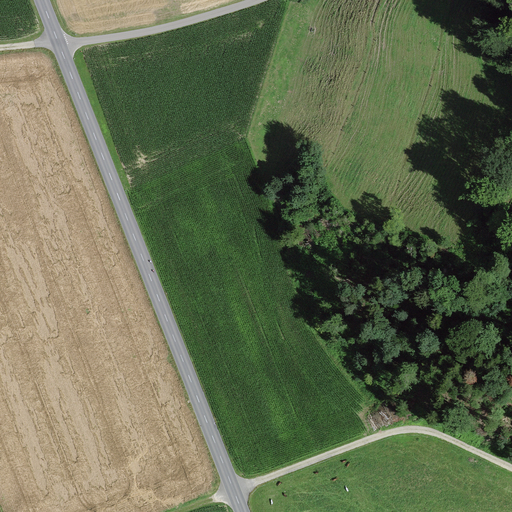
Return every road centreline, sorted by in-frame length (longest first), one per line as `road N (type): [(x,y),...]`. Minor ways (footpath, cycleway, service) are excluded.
road 1 (secondary): [(41,0),(241,511)]
road 2 (track): [(511,471),(404,433),(233,490)]
road 3 (track): [(58,42),(153,30),(264,0)]
